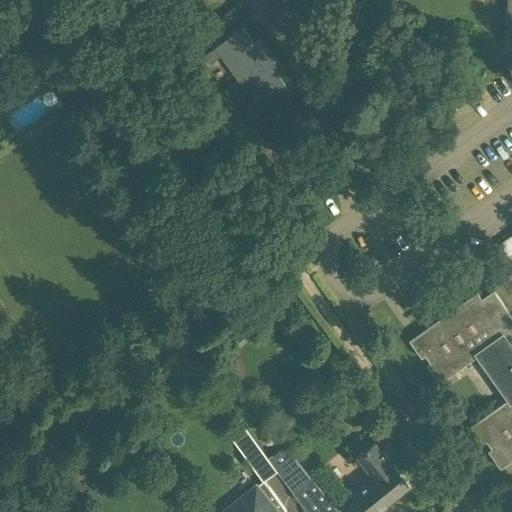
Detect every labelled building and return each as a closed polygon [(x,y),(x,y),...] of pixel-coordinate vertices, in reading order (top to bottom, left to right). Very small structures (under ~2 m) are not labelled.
[(511,0),(334,0),(334,1),(356,13),(362,0),(507,0),(508,52),(511,52),(511,0)] [(274,54),(266,43),(259,48),(244,27),(205,55),(211,64),(221,56),(238,80),(274,54)] [(238,80),(256,103),(245,111),(251,120),(290,91),(275,70),(281,65),(274,54),(238,80)] [(511,252),(511,233),(500,243),(508,255),(511,252)] [(509,312),(493,290),(482,298),(477,291),(409,340),(422,358),(425,355),(430,362),(427,365),(440,382),(480,354),(511,397),(470,425),(483,443),(486,441),(491,448),(488,450),(500,468),(511,459),(511,325),(504,315),(509,312)] [(82,428),(87,433),(103,421),(98,415),(90,415),(83,420),(82,428)] [(277,471),(267,457),(242,423),(228,433),(263,481),(277,471)] [(267,457),(277,471),(307,511),(351,511),(352,511),(377,511),(411,485),(393,463),(393,464),(375,442),(356,457),(374,479),(345,503),(337,509),(284,443),(267,457)] [(226,510),(223,511),(286,511),(268,486),(261,492),(256,486),(226,510)]
